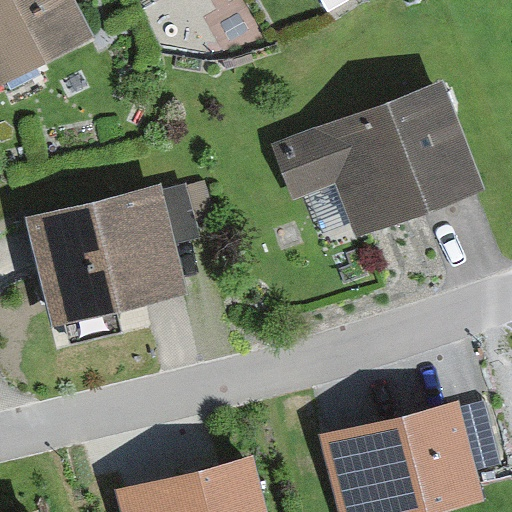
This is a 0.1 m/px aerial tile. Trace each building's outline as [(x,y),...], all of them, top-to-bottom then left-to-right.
[(96,33),(79,0),(0,0),(0,81),(0,82),(96,33)] [(445,73),(268,139),(291,199),(339,181),(359,232),(451,197),(486,184),(445,73)] [(163,179),(28,212),(54,322),(162,296),(190,289),(163,179)] [(456,390),(318,428),(341,511),(414,511),(484,493),(456,390)] [(270,511),(255,448),(117,482),(124,511),(270,511)] [(38,511),(36,502),(0,511),(38,511)]
